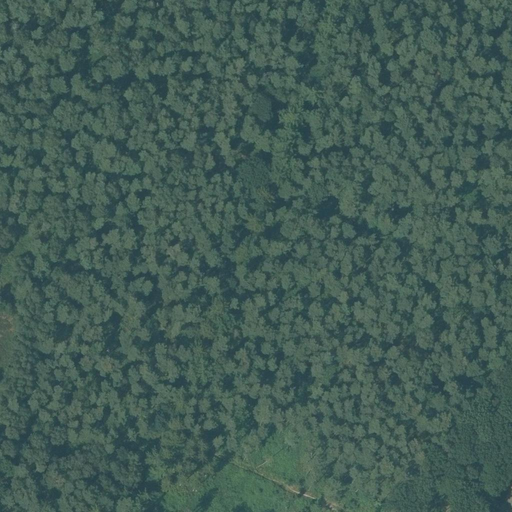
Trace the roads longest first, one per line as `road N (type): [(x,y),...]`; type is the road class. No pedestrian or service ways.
road 1 (track): [(334,0),(160,453)]
road 2 (track): [(160,453),(196,458),(320,511)]
road 3 (track): [(0,448),(114,487),(134,480)]
